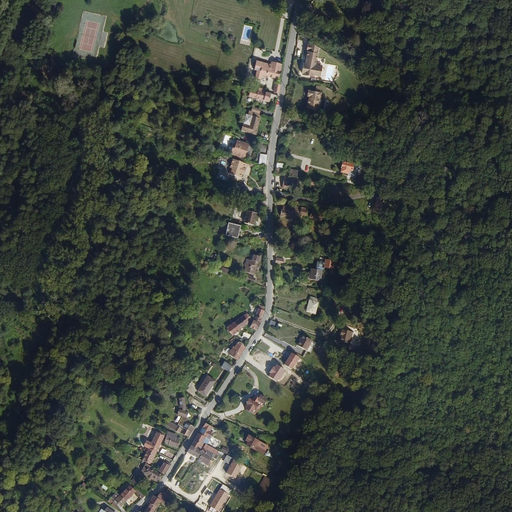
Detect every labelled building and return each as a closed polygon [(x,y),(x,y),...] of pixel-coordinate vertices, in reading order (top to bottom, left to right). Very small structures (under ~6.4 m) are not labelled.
[(316,67),(318,50),(309,44),(308,54),(305,53),(302,76),(304,76),(304,77),(315,79),(315,77),(320,78),(321,68),(316,67)] [(279,74),(280,69),(270,67),(270,70),(256,67),(254,76),(256,77),(255,83),(260,85),(261,82),(263,83),(264,81),(279,84),(281,75),(279,74)] [(269,101),(270,98),(264,96),(257,94),(249,92),(247,99),(255,101),(254,102),(267,106),(269,101)] [(324,106),(324,102),(322,100),(323,95),(322,95),(323,92),(318,92),(317,94),(310,93),(309,99),(311,99),(311,103),(310,103),(309,111),(321,113),(322,108),(324,106)] [(255,136),(260,118),(258,117),(250,115),(248,114),(247,118),(244,117),(240,132),(255,136)] [(246,150),(247,149),(248,149),(250,145),(237,140),(234,144),(235,146),(234,148),(232,148),(230,154),(244,159),(245,153),(245,152),(246,150)] [(264,164),(266,154),(260,153),(258,162),(264,164)] [(245,169),(247,164),(232,158),(228,167),(231,168),(229,174),(238,177),(240,173),(242,173),(244,168),(245,169)] [(354,168),(355,161),(345,159),(343,169),(348,171),(349,166),(354,168)] [(299,182),(299,176),(284,174),(282,184),(287,185),(288,182),(294,183),(294,181),(299,182)] [(379,208),(381,197),(375,196),(373,202),(372,202),(371,207),(379,208)] [(307,211),(308,203),(285,200),(285,202),(299,205),(299,208),(302,209),(302,210),(307,211)] [(302,210),(302,209),(299,208),(299,205),(285,202),(284,205),(282,205),(281,212),(288,213),(295,214),(301,215),(302,210)] [(254,219),(258,207),(248,205),(244,217),(254,219)] [(324,217),(326,210),(313,206),(311,213),(324,217)] [(237,235),(241,223),(228,220),(225,231),(226,232),(237,235)] [(257,264),(258,260),(260,260),(261,256),(262,256),(263,252),(258,251),(257,254),(254,253),(253,259),(248,257),(246,264),(248,265),(246,271),(257,273),(258,267),(257,264)] [(333,266),(335,258),(326,256),(325,259),(317,258),(316,266),(324,267),(324,264),(333,266)] [(323,278),(325,267),(324,267),(316,266),(314,266),(313,276),(323,278)] [(317,311),(319,300),(316,300),(317,296),(311,295),(308,310),(317,311)] [(358,310),(360,300),(352,298),(350,308),(358,310)] [(257,327),(261,317),(264,308),(259,306),(255,317),(250,325),(256,327),(257,327)] [(240,325),(253,316),(249,309),(235,319),(235,318),(227,324),(233,332),(241,326),(240,325)] [(355,333),(356,328),(343,325),(342,332),(344,333),(343,338),(352,340),(353,334),(352,334),(352,332),(354,333),(355,333)] [(309,349),(315,338),(308,334),(306,338),(305,338),(301,345),(309,349)] [(237,357),(245,344),(245,342),(241,340),(240,340),(239,340),(237,342),(235,345),(234,345),(233,346),(230,344),(230,345),(232,347),(229,351),(229,352),(237,357)] [(293,367),(300,355),(292,351),(289,356),(291,358),(290,360),(288,358),(286,362),(293,367)] [(232,365),(223,359),(220,363),(229,369),(232,365)] [(206,393),(216,379),(208,374),(198,388),(206,393)] [(263,403),(266,399),(261,394),(258,398),(255,395),(251,400),(257,404),(259,401),(263,403)] [(251,400),(249,398),(243,406),(252,412),(255,408),(257,404),(251,400)] [(195,424),(185,419),(189,410),(185,409),(185,405),(182,411),(181,414),(183,414),(179,421),(180,422),(179,424),(185,426),(185,425),(192,429),(195,424)] [(179,424),(177,422),(169,419),(167,421),(170,423),(169,424),(176,427),(175,428),(179,430),(180,430),(181,431),(182,430),(189,434),(192,429),(185,425),(185,426),(179,424)] [(178,435),(169,431),(168,434),(176,439),(177,437),(178,435)] [(201,447),(207,436),(199,431),(192,442),(201,447)] [(257,443),(260,437),(250,431),(247,437),(250,439),(247,443),(262,450),(264,446),(257,443)] [(157,450),(164,436),(158,433),(153,443),(147,440),(143,448),(146,449),(149,447),(151,448),(151,447),(157,450)] [(181,440),(180,439),(177,437),(176,439),(168,434),(165,439),(178,445),(181,440)] [(209,462),(214,454),(218,457),(220,452),(208,445),(206,450),(201,447),(192,442),(187,449),(197,454),(197,455),(209,462)] [(231,452),(234,447),(227,444),(224,449),(231,452)] [(150,464),(157,450),(151,447),(151,448),(149,452),(145,460),(150,464)] [(165,472),(171,461),(166,459),(165,462),(163,461),(159,469),(165,472)] [(165,473),(146,462),(142,470),(151,474),(150,477),(154,479),(156,476),(160,478),(165,473)] [(135,482),(138,477),(131,472),(127,477),(135,482)] [(270,487),(274,475),(270,474),(269,478),(266,477),(264,485),(270,487)] [(185,490),(172,482),(170,486),(182,494),(185,490)] [(137,490),(138,488),(132,483),(121,494),(126,500),(137,490)] [(148,492),(141,486),(138,488),(137,490),(144,495),(148,492)] [(156,511),(153,509),(161,497),(162,499),(167,492),(165,490),(165,491),(162,488),(156,494),(154,492),(148,500),(150,502),(144,511),(156,511)] [(126,500),(121,494),(117,492),(113,495),(116,498),(115,498),(121,505),(126,500)]
